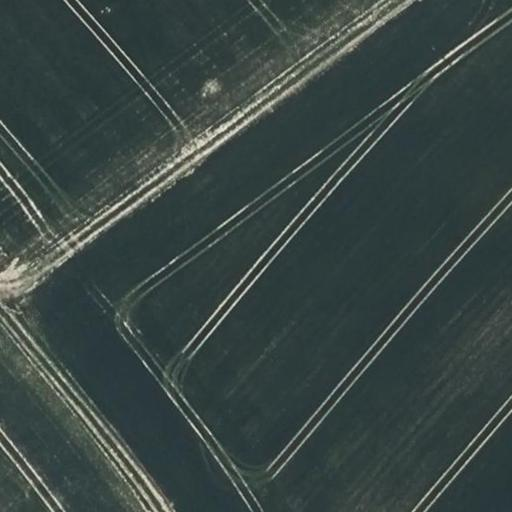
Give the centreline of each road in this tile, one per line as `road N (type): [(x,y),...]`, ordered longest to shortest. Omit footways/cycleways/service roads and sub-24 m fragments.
road 1 (track): [(414,0),(0,299)]
road 2 (track): [(159,511),(0,309)]
